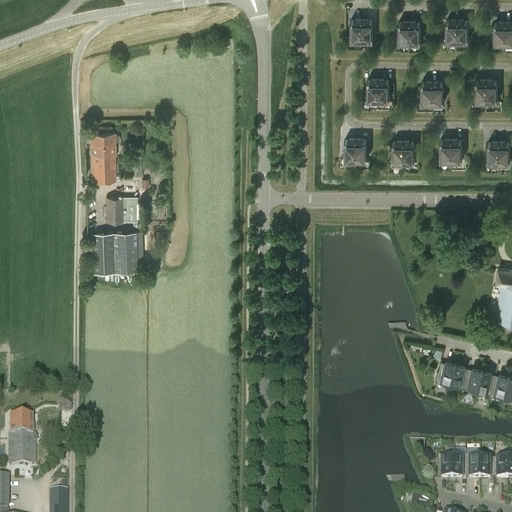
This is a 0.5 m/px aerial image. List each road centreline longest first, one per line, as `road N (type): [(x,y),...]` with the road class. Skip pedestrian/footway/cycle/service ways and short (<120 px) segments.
road 1 (residential): [(511,127),(356,128),(347,117),(351,68),(511,66)]
road 2 (unclassified): [(261,511),(262,199)]
road 3 (residential): [(511,202),(262,199)]
road 4 (unclassified): [(262,199),(263,39),(251,0)]
road 5 (residential): [(363,6),(511,6)]
